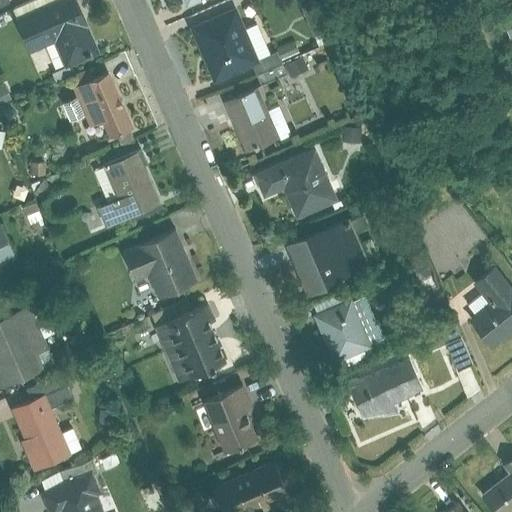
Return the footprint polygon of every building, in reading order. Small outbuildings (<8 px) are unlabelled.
[(55,71),(96,54),(73,0),(69,0),(16,23),(30,55),(46,48),(55,71)] [(304,0),(299,3),(319,49),(333,43),(314,0),(304,0)] [(511,9),(501,13),(507,29),(511,27),(511,9)] [(296,46),(270,56),(257,27),(246,31),(238,12),(193,31),(215,82),(253,66),(257,76),(282,66),(281,63),(300,54),(296,46)] [(303,61),(285,68),(290,80),(309,72),(303,61)] [(287,76),(282,66),(257,76),(261,88),(287,76)] [(69,68),(52,75),(56,84),(72,77),(69,68)] [(122,147),(134,141),(130,131),(132,130),(107,75),(94,81),(90,70),(73,78),(77,88),(73,90),(77,99),(62,105),(70,124),(85,117),(90,129),(102,124),(109,139),(116,136),(122,147)] [(4,86),(0,87),(0,106),(12,101),(4,86)] [(246,155),(290,136),(279,109),(268,114),(257,88),(225,104),(246,155)] [(362,131),(344,129),(343,144),(360,146),(362,131)] [(136,220),(161,209),(143,167),(147,165),(141,152),(103,168),(117,200),(97,209),(106,229),(135,217),(136,220)] [(297,218),(337,201),(316,152),(257,177),(265,197),(285,189),(297,218)] [(30,164),(30,178),(46,178),(46,165),(30,164)] [(511,165),(503,173),(511,184),(511,165)] [(39,184),(30,187),(34,196),(42,203),(53,189),(44,182),(40,187),(39,184)] [(383,198),(390,212),(403,206),(397,192),(383,198)] [(23,207),(30,227),(42,223),(34,202),(23,207)] [(352,223),(351,221),(287,249),(307,297),(327,288),(328,285),(371,267),(370,265),(379,261),(371,242),(361,245),(358,235),(367,231),(361,219),(352,223)] [(0,266),(16,260),(3,229),(0,230),(0,266)] [(158,301),(197,283),(175,232),(122,254),(135,283),(148,278),(158,301)] [(411,267),(431,314),(443,309),(424,262),(411,267)] [(492,348),(511,331),(511,293),(493,269),(473,285),(482,296),(468,307),(475,316),(470,320),(492,348)] [(0,390),(0,391),(55,366),(44,341),(54,336),(45,314),(35,319),(30,308),(29,308),(25,297),(4,306),(9,317),(0,320),(0,390)] [(336,362),(384,341),(365,298),(317,319),(336,362)] [(178,384),(225,364),(210,325),(215,323),(208,306),(155,329),(178,384)] [(441,336),(458,374),(473,367),(456,328),(441,336)] [(423,391),(410,362),(349,388),(362,417),(399,412),(397,402),(423,391)] [(35,472),(70,456),(51,411),(73,402),(67,389),(68,388),(63,376),(27,392),(31,403),(13,411),(30,451),(26,453),(35,472)] [(224,452),(256,438),(245,412),(252,409),(242,388),(203,405),(224,452)] [(102,492),(93,473),(103,469),(98,457),(60,474),(65,484),(44,494),(52,511),(60,509),(61,511),(104,511),(97,494),(102,492)] [(496,511),(511,511),(511,457),(504,464),(509,472),(482,494),(496,511)] [(264,511),(266,511),(292,501),(275,461),(212,488),(222,511),(240,511),(261,504),(264,511)] [(465,511),(457,501),(445,510),(445,511),(465,511)]
